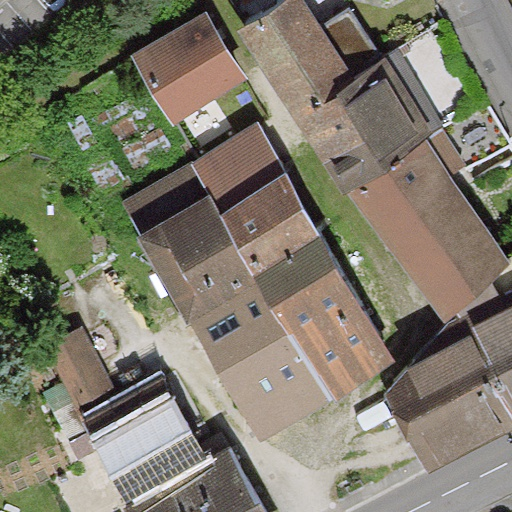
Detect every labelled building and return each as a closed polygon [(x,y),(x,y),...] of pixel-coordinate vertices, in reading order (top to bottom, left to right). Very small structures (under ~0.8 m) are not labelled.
[(250,23),(252,26),(278,69),(330,154),(361,135),(336,92),(337,90),(353,80),(329,43),(298,0),(282,0),(281,1),(250,23)] [(209,19),(138,61),(174,116),(244,73),(209,19)] [(361,135),(330,154),(349,186),(407,147),(419,140),(433,131),(388,56),(353,80),(337,90),(336,92),(361,135)] [(433,131),(419,140),(407,147),(349,186),(370,213),(426,279),(487,237),(448,181),(446,177),(457,169),(433,131)] [(202,166),(217,195),(220,195),(228,205),(287,171),(264,134),(260,133),(205,165),(202,166)] [(217,195),(202,166),(133,208),(191,306),(193,305),(210,296),(209,292),(170,222),(217,195)] [(228,205),(262,262),(320,227),(292,180),(287,171),(228,205)] [(209,292),(262,262),(228,205),(220,195),(217,195),(170,222),(209,292)] [(320,227),(262,262),(277,287),(335,252),(320,227)] [(453,312),(508,261),(487,237),(426,279),(453,312)] [(277,287),(328,373),(337,391),(343,388),(337,378),(388,342),(335,252),(277,287)] [(471,336),(490,365),(511,393),(511,257),(508,261),(453,312),(457,318),(471,336)] [(210,296),(193,305),(257,414),(328,373),(277,287),(262,262),(209,292),(210,296)] [(420,351),(441,391),(490,365),(471,336),(457,318),(420,351)] [(105,385),(80,336),(50,351),(75,401),(105,385)] [(441,391),(420,351),(395,374),(413,406),(441,391)] [(441,391),(413,406),(423,426),(437,454),(511,413),(511,393),(490,365),(441,391)] [(88,422),(94,432),(126,488),(199,446),(161,381),(88,422)] [(94,432),(88,422),(76,401),(58,411),(75,442),(94,432)] [(266,511),(233,454),(230,455),(136,506),(140,511),(266,511)]
